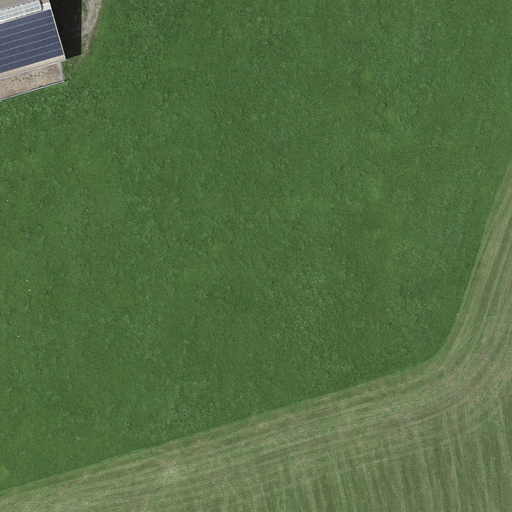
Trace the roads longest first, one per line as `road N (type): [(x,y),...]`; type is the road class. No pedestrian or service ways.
road 1 (track): [(0,461),(10,457),(127,244),(192,0)]
road 2 (track): [(511,240),(469,317),(449,511)]
